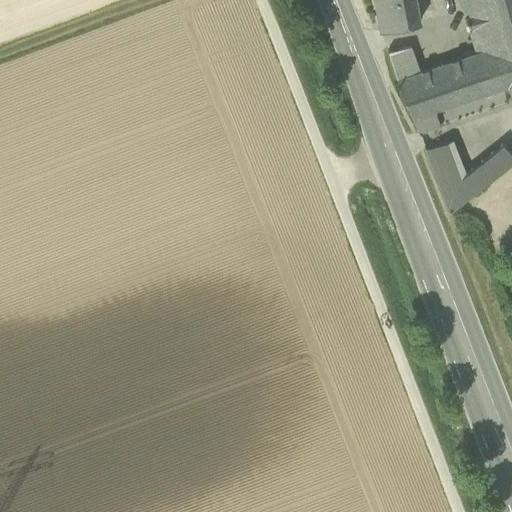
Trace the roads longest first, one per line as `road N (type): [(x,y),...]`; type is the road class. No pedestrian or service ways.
road 1 (track): [(456,511),(260,0)]
road 2 (secondary): [(511,474),(333,0)]
road 3 (unclassified): [(158,0),(0,58)]
